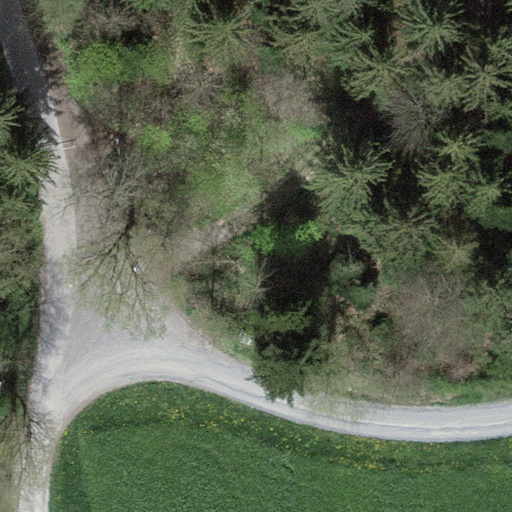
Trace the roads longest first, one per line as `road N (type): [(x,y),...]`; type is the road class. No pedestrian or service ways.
road 1 (track): [(463,0),(300,152),(25,312)]
road 2 (track): [(511,380),(404,393),(109,316),(25,312)]
road 3 (unclassified): [(0,89),(36,410),(32,511)]
